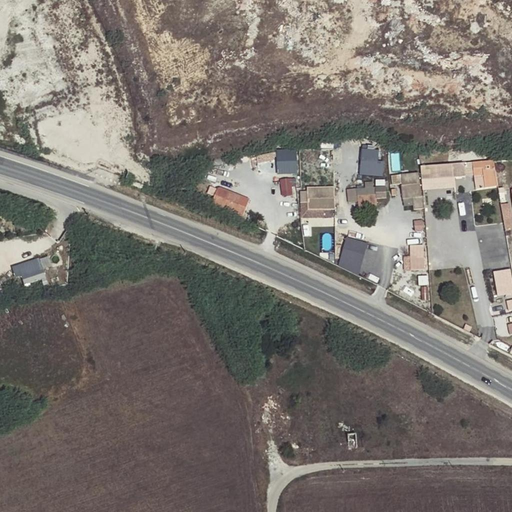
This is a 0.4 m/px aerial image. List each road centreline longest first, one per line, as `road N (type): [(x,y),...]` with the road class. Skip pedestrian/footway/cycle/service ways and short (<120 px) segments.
road 1 (primary): [(35,179),(208,240),(511,391)]
road 2 (unclassified): [(511,467),(302,466),(268,490),(270,511)]
